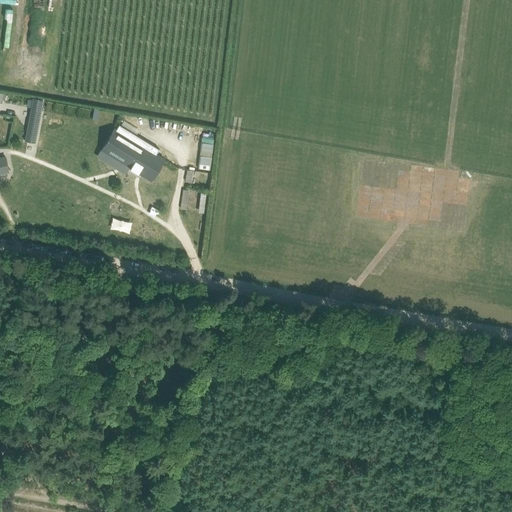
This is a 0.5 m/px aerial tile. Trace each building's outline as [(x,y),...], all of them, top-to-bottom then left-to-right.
[(43,100),(33,98),(29,119),(39,121),(43,100)] [(29,119),(25,140),(35,142),(39,121),(29,119)] [(112,129),(99,151),(148,183),(162,161),(153,155),(156,151),(118,126),(115,131),(112,129)] [(213,127),(203,126),(202,139),(212,140),(213,127)] [(56,146),(59,135),(50,133),(47,144),(56,146)] [(195,183),(210,184),(210,171),(193,170),(193,179),(195,179),(195,183)] [(72,205),(77,185),(47,178),(42,198),(72,205)] [(187,209),(190,189),(183,188),(181,208),(187,209)] [(149,203),(146,211),(158,215),(160,207),(149,203)] [(61,209),(59,220),(90,225),(92,215),(61,209)]
